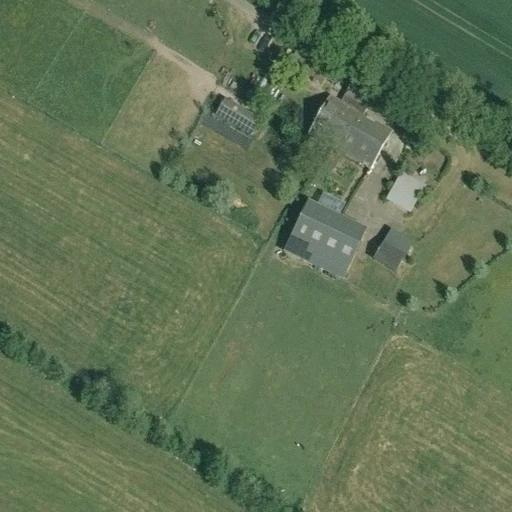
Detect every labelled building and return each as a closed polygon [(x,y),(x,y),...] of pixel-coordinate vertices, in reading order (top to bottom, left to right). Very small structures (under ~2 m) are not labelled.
[(318,67),(292,52),(284,66),(310,80),(318,67)] [(308,135),(334,150),(354,113),(362,117),(363,117),(367,110),(385,120),(393,105),(353,82),(341,104),(329,98),(308,135)] [(224,101),(216,115),(250,135),(258,122),(224,101)] [(391,133),(363,117),(362,117),(354,113),(334,150),(370,170),(391,133)] [(365,233),(306,206),(294,232),(307,239),(297,261),(342,282),(365,233)] [(422,248),(432,262),(451,249),(441,235),(422,248)] [(372,261),(394,276),(405,258),(383,244),(372,261)]
